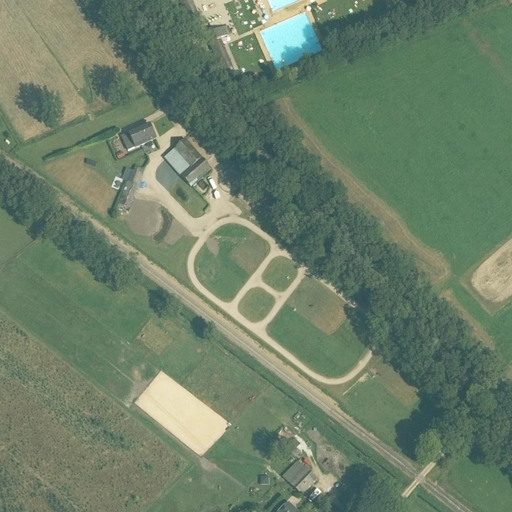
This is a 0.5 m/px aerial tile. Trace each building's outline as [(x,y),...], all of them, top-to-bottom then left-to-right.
[(192,0),(178,0),(192,31),(204,26),(192,0)] [(215,43),(210,45),(225,78),(235,74),(221,40),(229,37),(225,28),(211,34),(215,43)] [(128,150),(155,138),(149,125),(122,137),(128,150)] [(175,150),(166,159),(182,177),(190,187),(210,168),(186,140),(175,150)] [(126,220),(143,176),(132,171),(114,216),(126,220)] [(161,225),(156,239),(174,244),(178,231),(161,225)] [(289,483),(291,486),(302,496),(317,480),(307,471),(304,468),(289,483)]
